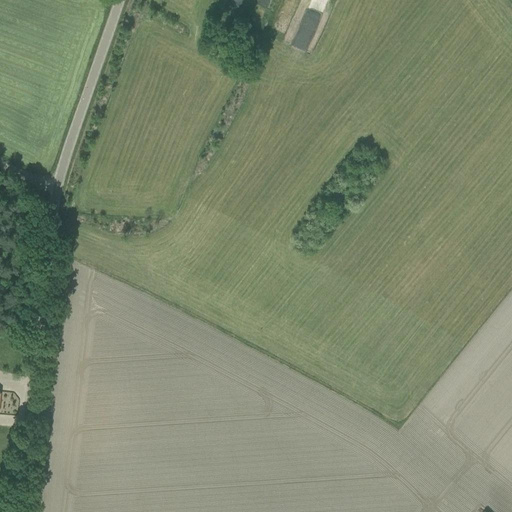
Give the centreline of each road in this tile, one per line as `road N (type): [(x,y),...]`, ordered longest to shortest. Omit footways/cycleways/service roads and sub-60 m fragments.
road 1 (unclassified): [(15,511),(57,186),(124,0)]
road 2 (track): [(272,511),(55,437)]
